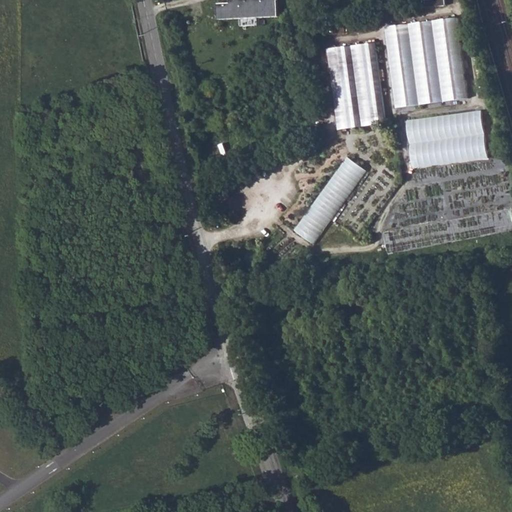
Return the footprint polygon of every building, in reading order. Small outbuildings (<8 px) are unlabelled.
[(218,3),(219,19),(279,17),(278,0),(230,0),(230,3),(218,3)] [(395,25),(399,44),(460,32),(457,13),(395,25)] [(329,52),(342,131),(390,124),(376,45),(329,52)] [(408,120),(413,143),(481,131),(476,108),(408,120)] [(296,231),(317,245),(369,172),(348,157),(296,231)] [(511,208),(385,233),(389,254),(511,231),(511,208)]
